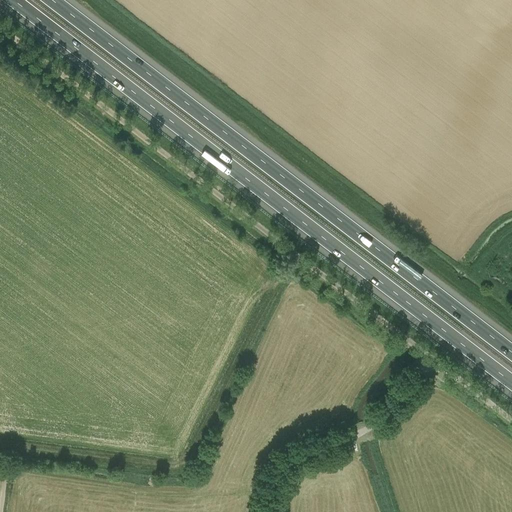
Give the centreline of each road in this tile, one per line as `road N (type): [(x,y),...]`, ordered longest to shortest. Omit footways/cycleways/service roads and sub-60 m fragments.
road 1 (motorway): [(13,0),(511,382)]
road 2 (motorway): [(511,353),(51,0)]
road 3 (unclassified): [(432,359),(0,27)]
road 4 (unclassified): [(432,359),(375,424),(280,467),(266,511)]
